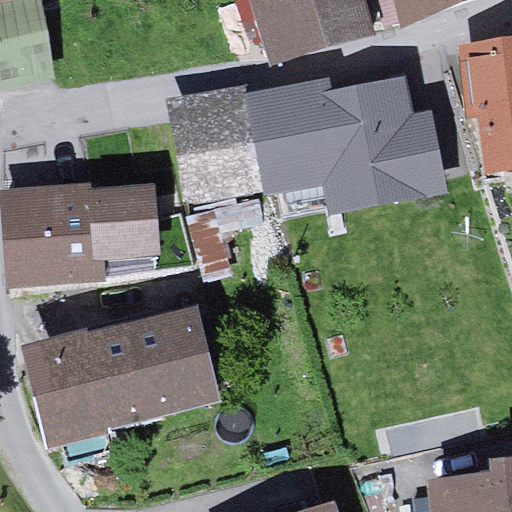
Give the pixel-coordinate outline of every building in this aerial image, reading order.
[(57,0),(0,0),(0,16),(59,5),(57,0)] [(351,0),(264,0),(247,5),(270,77),(366,46),(351,0)] [(401,0),(407,20),(486,0),(401,0)] [(511,48),(456,56),(474,190),(511,185),(511,48)] [(428,89),(244,113),(259,206),(323,196),(329,226),(450,208),(428,89)] [(241,98),(164,111),(182,219),(259,206),(244,113),(241,98)] [(148,193),(0,206),(0,223),(7,303),(100,295),(98,276),(155,270),(148,193)] [(180,292),(24,322),(53,479),(116,474),(110,444),(213,418),(180,292)] [(511,511),(511,488),(433,499),(434,511),(511,511)]
